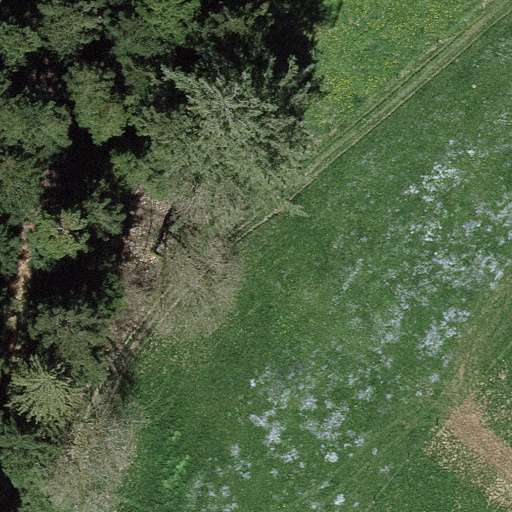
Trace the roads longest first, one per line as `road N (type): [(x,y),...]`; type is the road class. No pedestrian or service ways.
road 1 (track): [(0,96),(83,183),(162,218),(248,227),(511,0)]
road 2 (track): [(78,454),(140,334),(248,227)]
